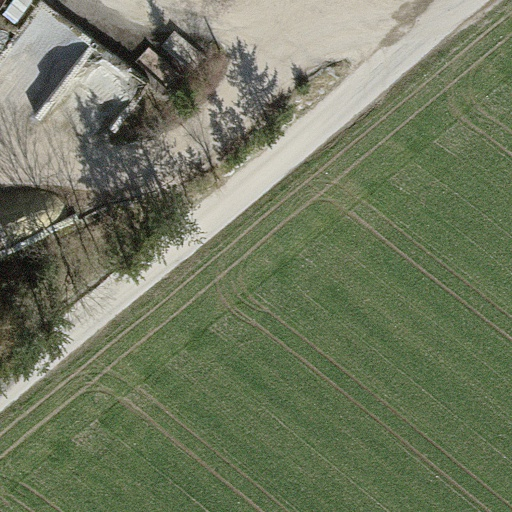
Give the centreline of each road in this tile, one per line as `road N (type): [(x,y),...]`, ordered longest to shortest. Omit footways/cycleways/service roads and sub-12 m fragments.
road 1 (track): [(478,0),(0,400)]
road 2 (track): [(0,184),(112,179),(190,158),(336,12)]
